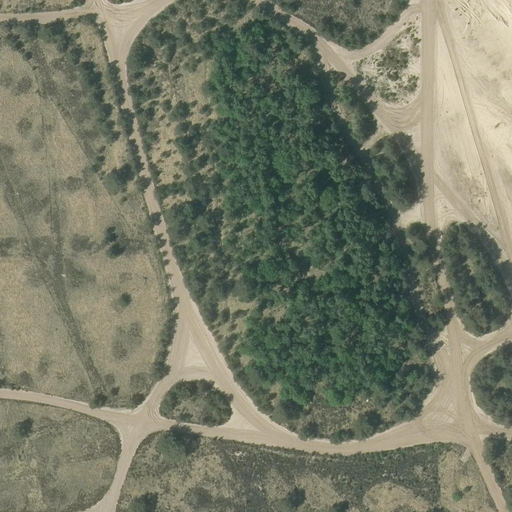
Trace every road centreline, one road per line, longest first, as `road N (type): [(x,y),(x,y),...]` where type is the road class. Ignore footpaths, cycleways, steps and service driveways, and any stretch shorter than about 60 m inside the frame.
road 1 (track): [(503,511),(409,284),(386,204),(334,111),(306,31),(257,0)]
road 2 (unknown): [(432,160),(450,380)]
